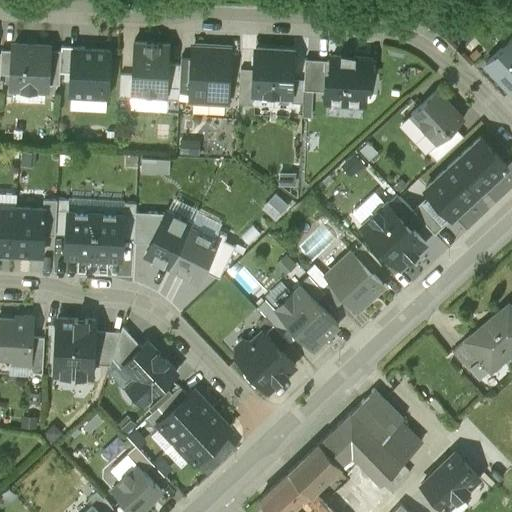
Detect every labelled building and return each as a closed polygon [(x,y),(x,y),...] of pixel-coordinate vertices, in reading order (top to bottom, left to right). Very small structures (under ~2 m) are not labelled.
[(485,63),(511,91),(511,90),(511,40),(511,39),(485,63)] [(168,65),(169,45),(133,43),(132,75),(131,95),(167,96),(168,65)] [(49,50),(49,46),(13,44),(13,51),(12,75),(11,89),(47,90),(47,84),(49,50)] [(226,104),(229,48),(193,46),(193,58),(191,94),(190,102),(226,104)] [(61,47),(61,51),(60,73),(72,74),(73,50),(84,50),(84,48),(61,47)] [(292,79),(293,51),(255,49),(253,95),(291,97),(292,79)] [(1,50),(1,53),(0,66),(0,74),(12,75),(13,51),(1,50)] [(61,51),(49,50),(47,84),(59,85),(60,73),(61,51)] [(107,98),(109,51),(84,50),(73,50),(72,74),(71,96),(107,98)] [(369,85),(370,58),(355,57),(355,56),(341,53),(340,56),(332,56),(332,61),(331,72),(327,72),(326,91),(325,102),(364,104),(365,85),(369,85)] [(191,94),(193,58),(181,57),(180,65),(179,93),(191,94)] [(331,72),(332,61),(305,60),(304,80),(303,90),(326,91),(327,72),(331,72)] [(168,65),(167,96),(167,101),(179,101),(179,93),(180,65),(168,65)] [(252,106),(254,70),(240,69),(238,105),(252,106)] [(131,95),(132,75),(120,75),(119,98),(131,99),(131,95)] [(303,90),(304,80),(292,79),(291,97),(290,103),(302,104),(303,90)] [(411,114),(437,142),(454,126),(463,118),(436,90),(411,114)] [(463,136),(454,126),(437,142),(428,151),(437,160),(463,136)] [(508,166),(480,136),(425,189),(430,194),(452,217),(452,218),(508,166)] [(396,193),(387,202),(410,227),(420,218),(412,210),(396,193)] [(434,234),(452,217),(430,194),(412,210),(420,218),(434,234)] [(44,208),(43,234),(55,235),(57,199),(43,198),(43,208),(44,208)] [(57,199),(55,235),(67,235),(68,211),(68,200),(57,199)] [(123,214),(122,238),(134,239),(135,211),(136,203),(124,202),(123,214)] [(400,267),(425,243),(410,227),(387,202),(361,226),(400,267)] [(0,252),(14,253),(16,207),(0,206),(0,252)] [(14,253),(42,254),(43,234),(44,208),(43,208),(16,207),(14,253)] [(66,255),(93,257),(96,213),(68,211),(67,235),(66,255)] [(134,242),(152,242),(166,213),(135,211),(134,239),(134,242)] [(146,254),(171,266),(190,227),(192,223),(167,211),(166,213),(152,242),(146,254)] [(93,257),(121,258),(122,238),(123,214),(96,213),(93,257)] [(211,237),(190,227),(171,266),(198,279),(203,269),(217,240),(214,239),(210,237),(211,237)] [(214,239),(217,240),(203,269),(219,277),(235,245),(224,240),(227,234),(218,230),(214,239)] [(362,244),(353,252),(372,273),(381,264),(362,244)] [(356,308),(382,283),(353,252),(327,277),(356,308)] [(301,285),(316,301),(325,293),(309,275),(300,284),(301,285)] [(330,280),(321,288),(337,306),(346,298),(330,280)] [(312,349),(338,324),(316,301),(301,285),(293,293),(291,292),(275,307),(277,308),(275,310),(290,326),(312,349)] [(265,316),(282,334),(290,326),(275,310),(266,299),(257,308),(265,316)] [(511,305),(510,303),(495,315),(494,313),(465,338),(481,357),(470,366),(479,376),(511,347),(511,305)] [(23,319),(0,318),(0,356),(13,357),(13,361),(31,362),(32,336),(33,316),(24,315),(23,319)] [(290,342),(282,334),(265,316),(256,325),(262,330),(281,351),(290,342)] [(95,329),(95,319),(57,317),(54,373),(92,375),(93,363),(95,329)] [(142,346),(122,325),(120,331),(112,357),(120,367),(123,364),(142,346)] [(120,331),(95,329),(93,363),(109,364),(112,357),(120,331)] [(295,366),(281,351),(262,330),(251,341),(243,340),(236,346),(235,356),(268,390),(295,366)] [(44,336),(32,336),(31,362),(30,371),(42,372),(44,336)] [(481,357),(465,338),(452,349),(468,368),(470,366),(481,357)] [(126,385),(143,403),(176,371),(148,340),(142,346),(123,364),(135,377),(126,385)] [(166,415),(187,395),(179,386),(158,406),(166,415)] [(320,440),(341,462),(352,451),(381,481),(382,480),(401,461),(421,441),(401,421),(403,418),(374,388),(359,400),(320,440)] [(211,408),(193,389),(187,395),(166,415),(158,422),(176,441),(211,408)] [(229,427),(211,408),(176,441),(194,460),(197,457),(222,434),(229,427)] [(235,449),(222,434),(197,457),(211,471),(235,449)] [(320,440),(259,498),(271,511),(303,511),(296,505),(313,489),(341,462),(320,440)] [(127,453),(143,471),(152,463),(136,445),(127,453)] [(455,450),(421,484),(446,508),(479,475),(455,450)] [(401,461),(382,480),(391,490),(410,471),(401,461)] [(112,489),(132,511),(138,511),(162,490),(138,465),(129,473),(127,472),(119,479),(121,481),(112,489)] [(334,511),(313,489),(296,505),(303,511),(334,511)] [(88,499),(100,511),(108,511),(113,508),(96,491),(88,499)] [(413,511),(402,502),(392,511),(413,511)]
